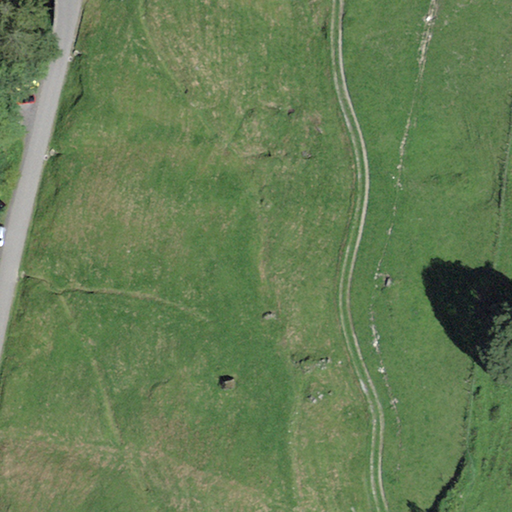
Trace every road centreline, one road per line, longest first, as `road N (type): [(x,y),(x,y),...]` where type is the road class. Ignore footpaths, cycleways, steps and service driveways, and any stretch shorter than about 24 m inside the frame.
road 1 (track): [(383,511),(374,402),(344,310),(363,200),(362,159),(336,53),(338,0)]
road 2 (unclassified): [(0,323),(69,0)]
